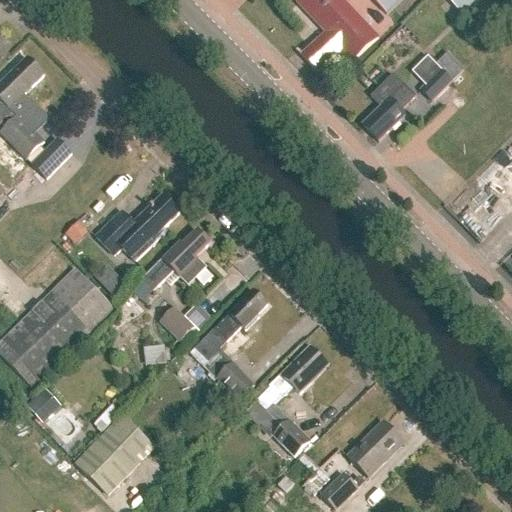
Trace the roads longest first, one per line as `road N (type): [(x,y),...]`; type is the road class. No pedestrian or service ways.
road 1 (residential): [(511,505),(14,0)]
road 2 (secondary): [(511,338),(177,0)]
